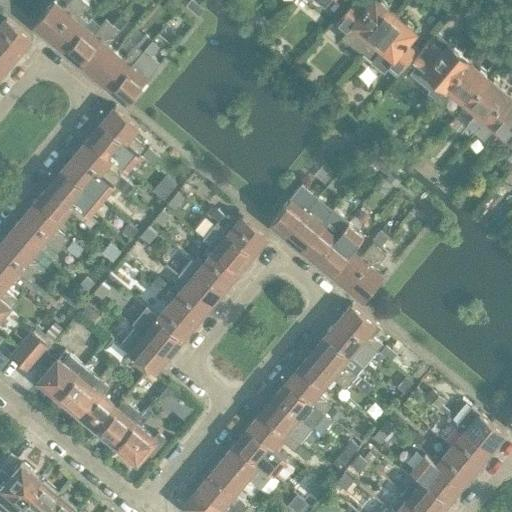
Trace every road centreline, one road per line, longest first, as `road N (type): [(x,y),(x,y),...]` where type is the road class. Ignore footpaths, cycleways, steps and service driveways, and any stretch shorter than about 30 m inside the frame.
road 1 (residential): [(231,402),(191,365),(277,256),(320,296)]
road 2 (residential): [(0,394),(143,510)]
road 3 (residential): [(231,402),(143,510)]
road 4 (residential): [(320,296),(231,402)]
road 5 (residential): [(85,100),(0,202)]
